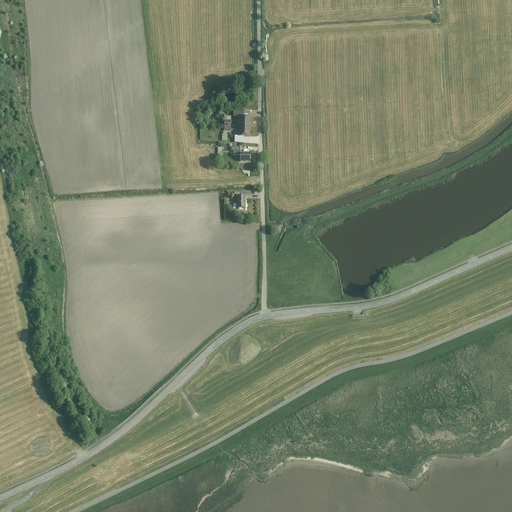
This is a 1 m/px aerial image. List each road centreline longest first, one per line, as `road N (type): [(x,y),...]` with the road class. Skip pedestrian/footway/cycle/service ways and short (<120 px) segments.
road 1 (residential): [(0,500),(100,449),(248,323),(380,303),(511,247)]
road 2 (track): [(511,313),(348,368),(75,511)]
road 3 (track): [(264,316),(258,0)]
